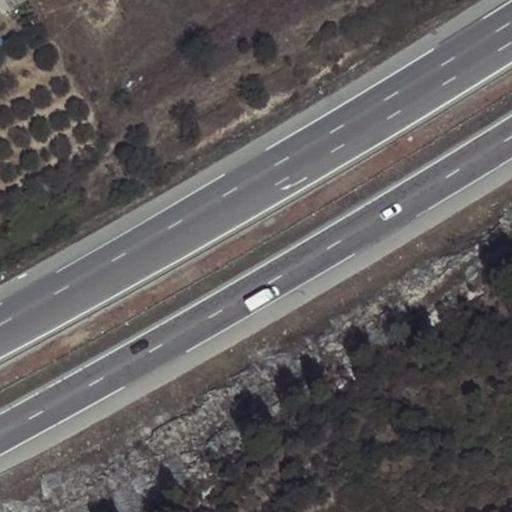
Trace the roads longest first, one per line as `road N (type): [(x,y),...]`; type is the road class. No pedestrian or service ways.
road 1 (motorway): [(0,431),(229,308),(511,134)]
road 2 (motorway): [(511,32),(0,328)]
